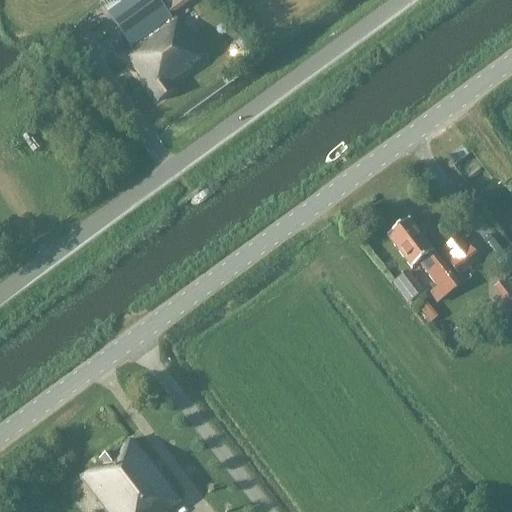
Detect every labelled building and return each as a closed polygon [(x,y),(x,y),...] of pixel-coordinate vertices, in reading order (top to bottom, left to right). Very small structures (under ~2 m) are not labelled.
[(105,0),(99,5),(106,14),(126,0),(105,0)] [(126,0),(106,14),(130,49),(124,54),(126,59),(156,102),(176,90),(173,85),(194,71),(191,66),(204,56),(176,18),(171,21),(167,16),(189,0),(126,0)] [(437,285),(430,291),(437,300),(458,284),(439,259),(438,259),(432,251),(433,251),(409,219),(388,235),(411,267),(419,261),(437,285)] [(468,248),(448,264),(457,276),(467,268),(470,272),(480,264),(468,248)] [(511,291),(504,280),(493,289),(502,302),(493,309),(501,320),(511,311),(511,291)] [(132,439),(79,479),(103,511),(174,511),(181,508),(132,439)]
